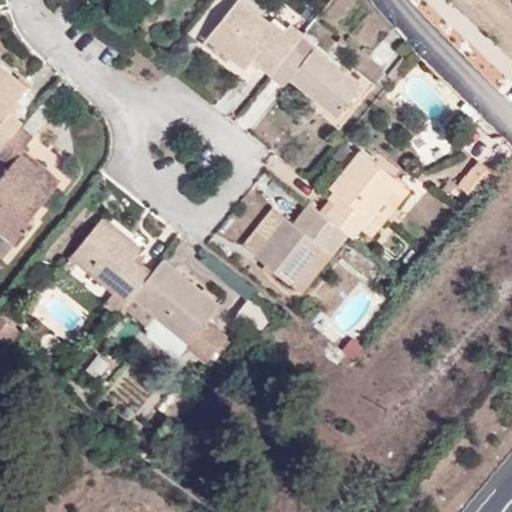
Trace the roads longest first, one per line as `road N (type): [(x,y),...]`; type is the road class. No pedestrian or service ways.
road 1 (residential): [(145,125),(116,168),(200,230),(254,152),(171,91)]
road 2 (residential): [(30,0),(35,27),(145,125)]
road 3 (residential): [(511,117),(382,0)]
